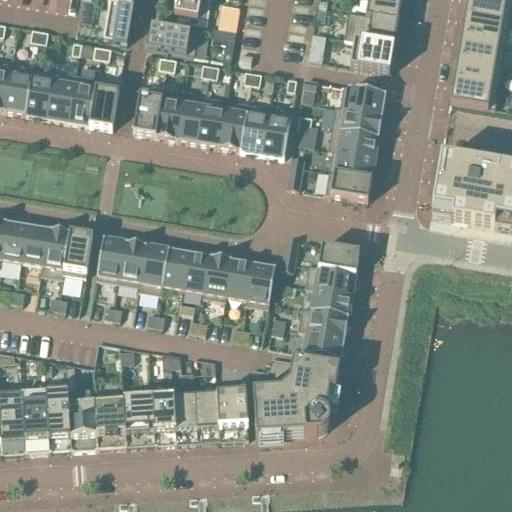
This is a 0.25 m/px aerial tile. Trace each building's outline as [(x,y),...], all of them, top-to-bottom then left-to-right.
[(135,0),(109,0),(107,10),(109,10),(110,9),(133,13),(133,12),(131,12),(133,0),(135,0)] [(177,0),(174,20),(178,21),(177,28),(206,33),(211,0),(177,0)] [(368,0),(365,22),(365,23),(398,28),(402,4),(375,0),(368,0)] [(511,7),(468,0),(464,22),(509,29),(511,11),(511,7)] [(110,9),(109,10),(103,47),(126,51),(127,51),(133,13),(110,9)] [(316,14),(314,26),(324,28),(326,16),(316,14)] [(348,19),(344,46),(354,48),(354,46),(393,53),(398,28),(365,23),(365,22),(348,19)] [(93,22),(81,20),(79,28),(91,30),(93,22)] [(464,22),(460,44),(505,51),(509,29),(464,22)] [(222,23),(220,35),(235,37),(237,26),(222,23)] [(146,54),(194,62),(198,39),(150,31),(146,54)] [(38,49),(40,37),(32,36),(30,48),(38,49)] [(48,39),(40,37),(38,49),(46,50),(48,39)] [(460,44),(457,65),(502,73),(505,51),(460,44)] [(354,48),(349,73),(389,80),(393,53),(354,46),(354,48)] [(81,50),(73,49),(71,61),(79,62),(81,50)] [(101,66),(103,54),(95,53),(93,64),(101,66)] [(110,55),(103,54),(101,66),(108,67),(110,55)] [(222,67),(230,69),(232,57),(224,55),(222,67)] [(309,57),(308,66),(321,69),(323,59),(309,57)] [(240,60),(238,69),(250,71),(252,62),(240,60)] [(166,77),(168,65),(160,63),(158,75),(166,77)] [(176,66),(168,65),(166,77),(174,78),(176,66)] [(457,65),(453,87),(498,95),(502,73),(457,65)] [(0,116),(4,118),(12,71),(0,68),(0,116)] [(26,121),(33,74),(12,71),(4,118),(26,121)] [(208,84),(210,72),(203,71),(201,82),(208,84)] [(218,73),(210,72),(208,84),(216,85),(218,73)] [(47,125),(55,78),(33,74),(26,121),(47,125)] [(68,128),(76,81),(55,78),(47,125),(68,128)] [(251,91),(253,79),(245,78),(243,90),(251,91)] [(259,92),(261,80),(253,79),(251,91),(259,92)] [(89,132),(97,85),(76,81),(68,128),(89,132)] [(112,136),(120,89),(97,85),(89,132),(112,136)] [(288,85),(286,97),(294,98),(296,86),(288,85)] [(315,96),(316,88),(305,86),(303,94),(315,96)] [(453,87),(450,108),(495,116),(495,115),(498,95),(453,87)] [(140,92),(133,139),(155,143),(163,96),(140,92)] [(335,113),(335,114),(382,122),(385,100),(343,93),(340,114),(335,113)] [(163,96),(155,143),(176,147),(184,100),(163,96)] [(184,100),(176,147),(197,150),(205,103),(204,103),(204,108),(184,104),(185,100),(184,100)] [(205,103),(197,150),(219,154),(227,107),(205,103)] [(227,107),(219,154),(240,157),(248,110),(227,107)] [(248,110),(240,157),(261,161),(269,114),(248,110)] [(269,114),(261,161),(283,165),(291,118),(269,114)] [(335,114),(331,135),(378,143),(382,122),(335,114)] [(311,124),(300,122),(298,130),(310,132),(311,124)] [(309,140),(310,132),(298,130),(297,138),(309,140)] [(331,135),(328,157),(374,164),(378,143),(331,135)] [(328,157),(327,157),(332,158),(329,179),(371,186),(374,164),(328,157)] [(511,175),(439,163),(431,215),(452,219),(451,227),(495,234),(511,237),(511,175)] [(291,164),(290,172),(302,174),(303,166),(291,164)] [(329,179),(325,201),(367,208),(371,186),(329,179)] [(288,186),(286,194),(298,196),(300,188),(288,186)] [(21,269),(28,231),(6,228),(0,263),(0,265),(1,265),(21,269)] [(43,272),(49,235),(28,231),(21,269),(42,272),(43,272)] [(64,281),(71,238),(49,235),(43,272),(42,272),(40,282),(63,285),(64,281)] [(85,284),(92,242),(71,238),(64,281),(85,284)] [(103,246),(96,286),(118,290),(125,248),(103,244),(103,246)] [(286,246),(285,254),(296,256),(298,248),(286,246)] [(125,248),(118,290),(138,293),(139,293),(146,251),(125,248)] [(138,293),(138,298),(161,302),(162,292),(161,292),(167,255),(146,251),(139,293),(138,293)] [(355,280),(359,258),(321,252),(318,273),(355,280)] [(167,255),(161,292),(162,292),(183,296),(189,258),(168,255),(167,255)] [(189,258),(183,296),(203,299),(204,300),(210,262),(189,258)] [(203,299),(202,304),(225,308),(226,303),(232,266),(210,262),(204,300),(203,299)] [(232,266),(226,303),(246,307),(247,307),(253,269),(232,266)] [(293,278),(294,270),(282,268),(281,276),(293,278)] [(246,307),(245,311),(268,315),(275,273),(262,271),(253,269),(247,307),(246,307)] [(351,301),(354,284),(355,280),(318,273),(308,272),(304,295),(314,296),(314,295),(351,301)] [(290,291),(279,289),(277,297),(289,299),(290,291)] [(348,323),(350,310),(351,301),(314,295),(314,296),(311,316),(310,317),(348,323)] [(14,309),(16,297),(8,296),(7,308),(14,309)] [(22,311),(24,299),(16,297),(14,309),(22,311)] [(57,316),(59,305),(51,303),(49,315),(57,316)] [(65,318),(67,306),(59,305),(57,316),(65,318)] [(112,326),(114,314),(106,313),(104,324),(112,326)] [(122,315),(114,314),(112,326),(120,327),(122,315)] [(344,345),(348,323),(310,317),(311,316),(301,314),(297,337),(307,339),(307,338),(344,345)] [(154,333),(156,321),(149,320),(147,332),(154,333)] [(164,322),(156,321),(154,333),(162,334),(164,322)] [(273,324),(272,332),(284,334),(285,326),(273,324)] [(197,340),(199,328),(191,327),(189,339),(197,340)] [(207,330),(199,328),(197,340),(205,341),(207,330)] [(283,342),(284,334),(272,332),(271,340),(283,342)] [(240,347),(242,335),(234,334),(232,346),(240,347)] [(250,337),(242,335),(240,347),(248,348),(250,337)] [(341,366),(343,350),(344,345),(307,338),(307,339),(303,360),(341,366)] [(133,356),(121,356),(122,368),(134,367),(133,356)] [(339,374),(273,363),(270,378),(251,374),(255,446),(304,442),(314,442),(318,441),(321,439),(324,437),(326,434),(328,431),(330,428),(332,418),(339,374)] [(68,397),(46,399),(49,459),(71,457),(68,409),(68,397)] [(245,398),(217,400),(219,448),(248,446),(245,398)] [(46,399),(22,400),(25,460),(49,459),(46,399)] [(22,400),(0,401),(0,437),(2,462),(25,460),(22,400)] [(101,407),(94,408),(97,456),(126,454),(123,406),(117,406),(116,400),(100,401),(101,407)] [(195,401),(198,449),(219,448),(217,400),(216,400),(195,401)] [(173,403),(176,451),(198,449),(195,401),(173,403)] [(173,403),(152,404),(154,452),(176,451),(173,403)] [(152,404),(123,406),(126,454),(154,452),(152,404)] [(94,408),(68,409),(71,457),(97,456),(94,408)] [(511,511),(511,476),(456,467),(449,508),(475,511),(511,511)]
